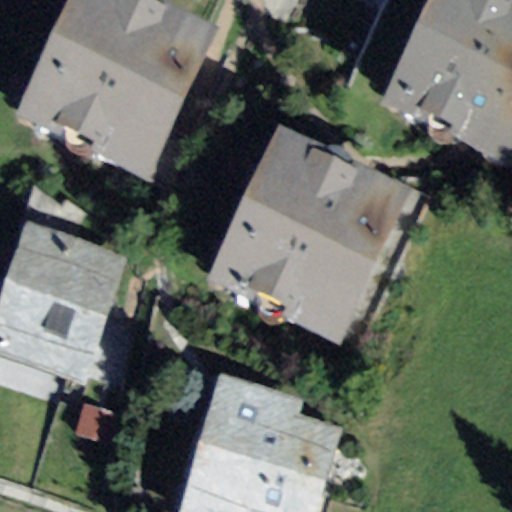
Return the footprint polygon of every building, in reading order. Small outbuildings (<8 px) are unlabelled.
[(511,164),(511,28),(457,5),(403,129),(508,175),(511,164)] [(204,57),(93,8),(33,143),(144,192),(204,57)] [(398,227),(283,173),(226,293),(341,348),(398,227)] [(80,220),(84,200),(35,189),(30,208),(80,220)] [(118,274),(42,247),(4,353),(80,380),(118,274)] [(316,511),(334,444),(225,415),(199,511),(316,511)]
